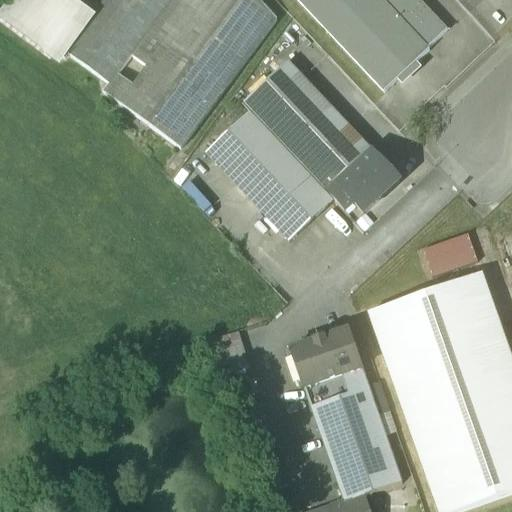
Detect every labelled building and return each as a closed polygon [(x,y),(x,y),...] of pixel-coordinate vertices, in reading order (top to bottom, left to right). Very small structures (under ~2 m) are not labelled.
[(64,61),(67,57),(66,56),(83,33),(74,26),(81,16),(60,0),(9,0),(0,13),(0,16),(51,56),(53,53),(64,61)] [(67,57),(109,87),(110,88),(149,36),(175,0),(107,0),(83,33),(66,56),(67,57)] [(175,0),(149,36),(225,93),(277,22),(255,0),(175,0)] [(294,0),(384,96),(430,54),(428,52),(447,33),(416,0),(294,0)] [(181,153),(225,93),(149,36),(110,88),(109,87),(102,95),(181,153)] [(243,108),(251,116),(326,196),(371,154),(370,153),(288,67),(289,67),(288,66),(243,108)] [(334,204),(326,196),(251,116),(206,158),(207,159),(289,245),(288,246),(289,247),(334,204)] [(399,184),(371,154),(326,196),(334,204),(344,215),(353,207),(363,218),(399,184)] [(467,238),(421,254),(431,282),(477,265),(467,238)] [(369,318),(436,511),(469,511),(511,497),(511,362),(482,278),(369,318)] [(304,394),(305,393),(362,374),(348,334),(290,355),(294,365),(291,370),(295,381),(301,385),(304,394)] [(217,344),(227,377),(250,370),(239,337),(217,344)] [(401,487),(362,374),(305,393),(345,507),(363,500),(401,487)] [(300,511),(292,489),(270,497),(274,511),(300,511)] [(367,511),(363,500),(345,507),(329,511),(367,511)]
